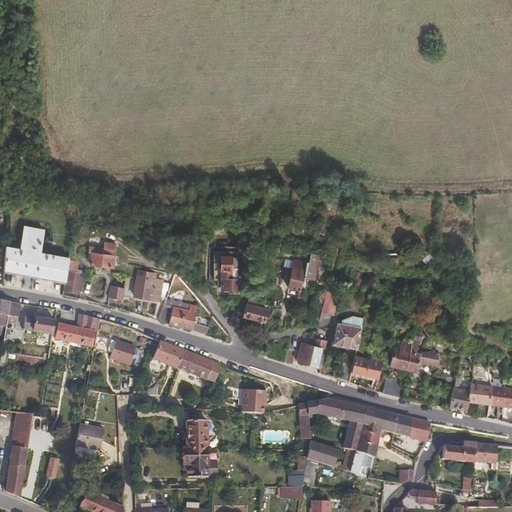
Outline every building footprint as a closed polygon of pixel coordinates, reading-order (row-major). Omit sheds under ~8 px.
[(213,212),(213,220),(226,220),(227,213),(213,212)] [(6,248),(3,277),(60,288),(66,258),(42,254),(45,230),(24,227),(20,251),(6,248)] [(100,245),(87,243),(86,250),(89,251),(111,255),(112,242),(101,240),(100,245)] [(111,255),(89,251),(88,261),(111,266),(112,255),(111,255)] [(309,261),(305,279),(316,281),(321,255),(310,253),(309,261)] [(234,256),(219,256),(218,269),(220,269),(219,287),(238,288),(239,275),(236,275),(236,267),(234,266),(234,256)] [(76,260),(66,258),(64,269),(79,272),(80,268),(75,267),(76,260)] [(302,292),(305,279),(309,261),(294,258),(288,289),(302,292)] [(140,265),(138,278),(158,285),(159,279),(160,274),(156,273),(157,268),(140,265)] [(76,291),(79,272),(64,269),(60,288),(76,291)] [(157,295),(158,285),(138,278),(127,275),(126,288),(125,293),(156,298),(157,295)] [(120,292),(125,293),(126,288),(108,285),(106,296),(119,298),(120,292)] [(331,314),(337,294),(326,291),(321,312),(331,314)] [(195,305),(162,297),(154,319),(160,321),(198,330),(201,317),(192,315),(195,305)] [(8,301),(0,299),(0,326),(1,326),(3,315),(5,316),(6,315),(8,301)] [(16,316),(18,303),(8,301),(6,315),(16,316)] [(243,318),(266,325),(270,309),(246,303),(243,318)] [(339,318),(339,321),(359,325),(361,315),(350,313),(339,318)] [(83,329),(85,316),(76,314),(75,320),(74,328),(83,329)] [(51,334),(53,321),(23,316),(21,330),(51,334)] [(90,346),(93,332),(95,318),(85,316),(83,329),(74,328),(71,342),(90,346)] [(413,320),(407,318),(405,327),(411,329),(413,320)] [(331,341),(354,346),(359,325),(339,321),(335,321),(331,341)] [(71,342),(74,328),(56,323),(54,338),(71,342)] [(358,344),(369,346),(372,337),(360,335),(358,344)] [(307,367),(321,370),(328,341),(315,338),(313,345),(307,367)] [(273,358),(282,361),(285,348),(287,339),(277,340),(273,358)] [(110,353),(114,342),(110,340),(106,350),(108,353),(110,353)] [(273,358),(277,340),(268,341),(265,355),(273,358)] [(135,367),(141,351),(114,342),(110,353),(108,357),(135,367)] [(177,368),(183,352),(158,342),(152,358),(177,368)] [(313,345),(301,342),(295,363),(307,367),(313,345)] [(421,344),(413,342),(411,350),(407,372),(418,374),(420,364),(437,367),(440,354),(420,350),(421,344)] [(390,368),(407,372),(411,350),(394,346),(390,368)] [(282,361),(290,363),(292,350),(285,348),(282,361)] [(204,379),(211,363),(183,352),(177,368),(204,379)] [(352,374),(380,381),(383,362),(355,356),(354,365),(352,374)] [(352,374),(354,365),(343,363),(338,379),(350,382),(352,374)] [(383,392),(401,397),(405,381),(386,377),(383,392)] [(471,400),(488,402),(487,383),(468,381),(467,389),(465,411),(470,412),(471,400)] [(488,402),(497,403),(498,384),(487,383),(488,402)] [(502,404),(511,404),(511,386),(498,384),(497,403),(502,404)] [(465,411),(467,389),(451,385),(446,406),(449,407),(449,404),(463,408),(462,410),(465,411)] [(260,413),(261,399),(263,399),(263,390),(243,388),(241,412),(260,413)] [(360,428),(365,407),(326,398),(306,403),(306,415),(316,413),(349,421),(342,448),(345,449),(353,451),(357,439),(360,428)] [(307,425),(306,415),(306,403),(297,405),(298,426),(307,425)] [(365,407),(360,428),(377,433),(378,429),(392,432),(397,415),(365,407)] [(28,433),(31,413),(16,411),(13,431),(28,433)] [(426,440),(428,423),(397,415),(392,432),(426,440)] [(206,448),(205,419),(185,419),(185,430),(181,431),(181,439),(185,439),(186,448),(206,448)] [(98,449),(101,428),(78,423),(74,445),(98,449)] [(307,438),(307,425),(298,426),(299,438),(307,438)] [(376,444),(378,433),(377,433),(360,428),(357,439),(376,444)] [(18,497),(28,433),(13,431),(4,491),(18,497)] [(357,439),(353,451),(348,471),(356,473),(362,453),(373,456),(376,444),(357,439)] [(474,461),(476,443),(463,441),(463,447),(464,447),(463,461),(474,462),(474,461)] [(319,445),(307,442),(305,451),(304,459),(315,462),(332,466),(336,451),(319,446),(319,445)] [(488,445),(476,443),(474,461),(491,461),(491,468),(496,468),(498,468),(498,461),(495,461),(497,445),(488,445)] [(463,461),(464,447),(463,447),(444,445),(442,453),(441,459),(463,461)] [(422,457),(424,448),(413,446),(411,456),(416,457),(422,457)] [(206,462),(206,448),(186,448),(181,448),(182,449),(182,469),(186,469),(186,476),(206,475),(206,472),(213,472),(213,462),(206,462)] [(348,471),(353,451),(345,449),(340,468),(348,471)] [(304,459),(305,451),(295,450),(296,463),(304,463),(304,459)] [(51,457),(46,474),(54,476),(58,459),(51,457)] [(315,462),(304,459),(304,463),(302,471),(313,473),(315,462)] [(313,473),(302,471),(301,476),(301,482),(311,484),(313,473)] [(472,490),(473,476),(461,475),(459,488),(459,489),(472,490)] [(301,482),(301,476),(287,476),(287,486),(300,486),(301,482)] [(411,490),(407,493),(411,498),(415,498),(415,502),(434,503),(435,492),(434,492),(411,490)] [(121,511),(121,507),(85,491),(79,505),(96,511),(121,511)] [(328,511),(329,500),(309,501),(309,511),(328,511)]
